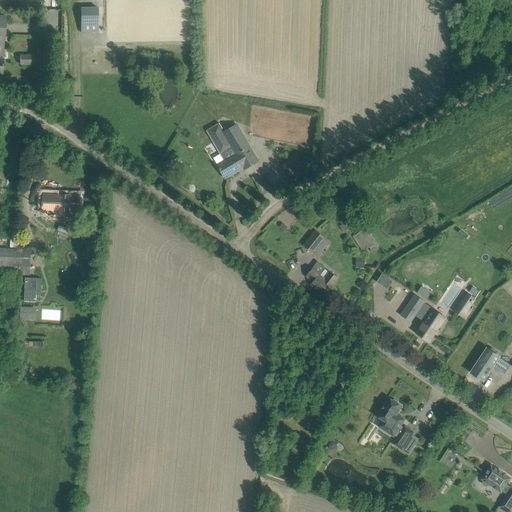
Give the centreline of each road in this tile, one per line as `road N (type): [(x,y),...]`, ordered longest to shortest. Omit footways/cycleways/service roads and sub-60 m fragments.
road 1 (unclassified): [(511,436),(237,249)]
road 2 (unclassified): [(237,249),(270,208),(511,75)]
road 3 (unclassified): [(237,249),(57,127),(0,100)]
